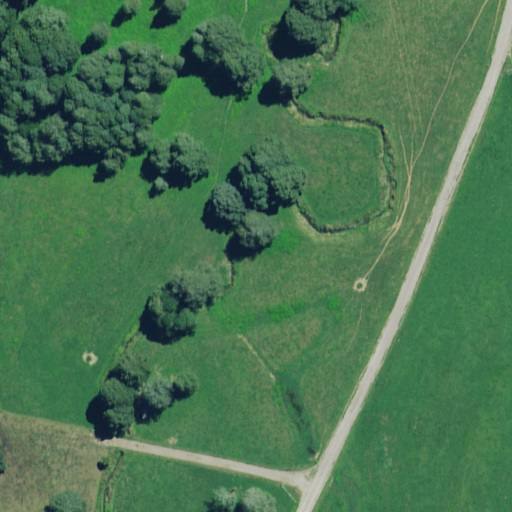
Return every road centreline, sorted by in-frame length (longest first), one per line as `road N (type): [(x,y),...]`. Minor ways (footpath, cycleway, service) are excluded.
road 1 (track): [(511,12),(476,119),(303,511)]
road 2 (track): [(317,484),(104,439)]
